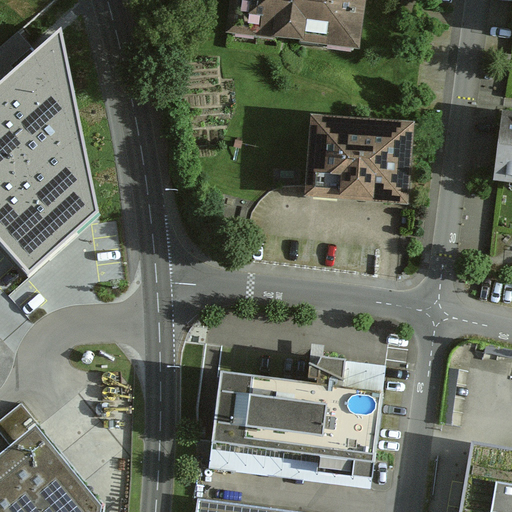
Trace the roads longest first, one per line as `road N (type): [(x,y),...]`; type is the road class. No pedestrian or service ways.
road 1 (residential): [(481,0),(436,314)]
road 2 (secondary): [(158,282),(138,117),(109,0)]
road 3 (residential): [(158,282),(436,314)]
road 4 (residential): [(436,314),(411,511)]
road 5 (secondary): [(156,511),(158,317)]
road 6 (residential): [(158,317),(68,334),(0,390)]
